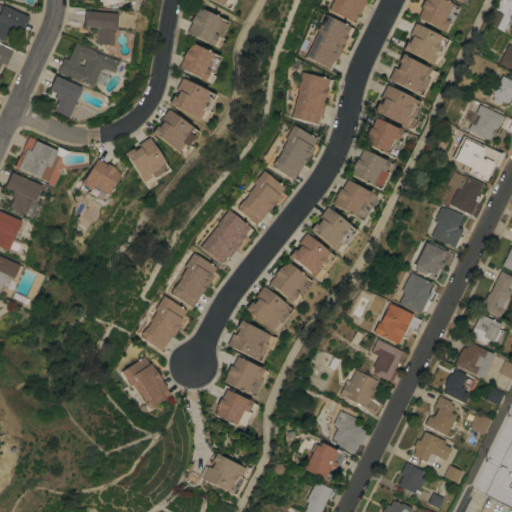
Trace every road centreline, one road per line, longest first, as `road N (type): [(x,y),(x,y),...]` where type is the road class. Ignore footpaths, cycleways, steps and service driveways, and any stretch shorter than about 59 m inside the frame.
road 1 (residential): [(392,0),(347,122),(288,220),(214,310),(189,369)]
road 2 (residential): [(511,179),(348,511)]
road 3 (residential): [(70,136),(117,131),(147,106),(172,0)]
road 4 (residential): [(53,0),(52,21),(0,144)]
